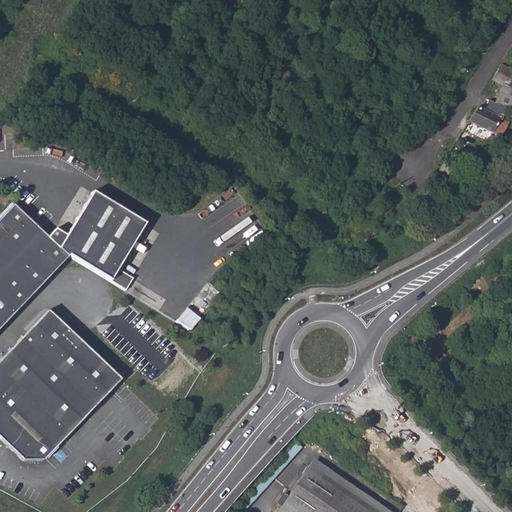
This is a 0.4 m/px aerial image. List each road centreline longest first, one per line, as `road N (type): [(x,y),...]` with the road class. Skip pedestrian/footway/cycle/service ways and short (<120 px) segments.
road 1 (secondary): [(511,214),(356,329)]
road 2 (residential): [(481,511),(357,381)]
road 3 (residential): [(511,29),(414,165)]
road 4 (secondary): [(297,387),(196,511)]
road 5 (secondary): [(356,329),(319,314),(295,326),(283,364),(297,387)]
